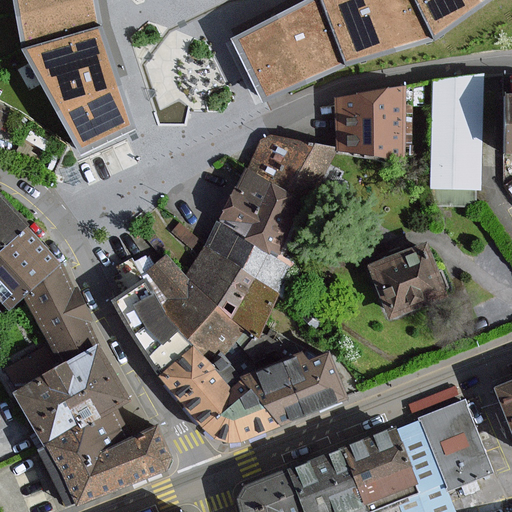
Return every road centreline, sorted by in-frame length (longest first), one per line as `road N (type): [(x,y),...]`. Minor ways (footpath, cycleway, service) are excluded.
road 1 (residential): [(73,239),(168,176),(331,94),(417,73),(511,63)]
road 2 (residential): [(511,356),(208,479)]
road 3 (residential): [(73,239),(208,479)]
